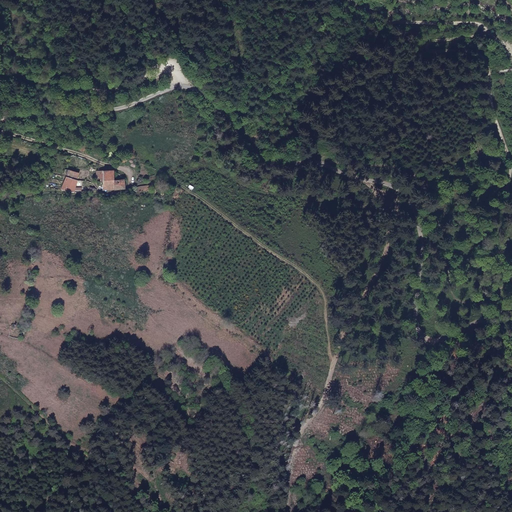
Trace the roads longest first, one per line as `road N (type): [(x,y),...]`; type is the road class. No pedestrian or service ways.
road 1 (unclassified): [(0,117),(113,109),(172,86),(199,91),(261,155),(398,186),(416,206),(420,229),(421,336),(437,340),(511,311)]
road 2 (track): [(378,185),(388,247),(336,352),(322,292),(302,270),(183,186),(135,185)]
road 3 (track): [(343,171),(403,165),(419,180),(443,229),(455,297),(471,301),(511,278)]
road 4 (track): [(0,376),(99,465),(138,511)]
road 5 (track): [(135,185),(196,164),(258,189),(314,164)]
road 6 (track): [(0,72),(92,89),(164,73),(183,86)]
road 7 (track): [(0,201),(135,185)]
